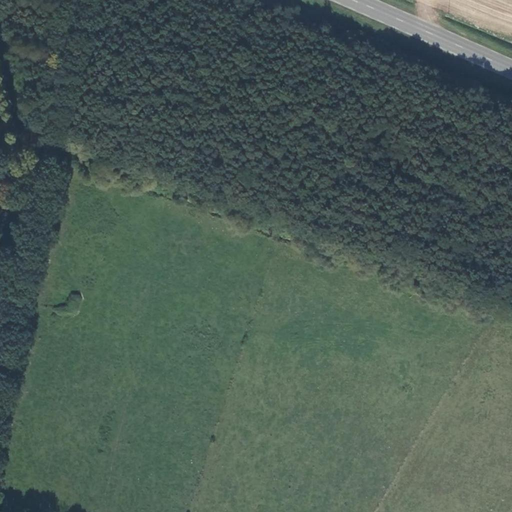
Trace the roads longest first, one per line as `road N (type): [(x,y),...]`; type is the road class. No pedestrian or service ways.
road 1 (unclassified): [(76,0),(0,345)]
road 2 (secondary): [(350,0),(511,70)]
